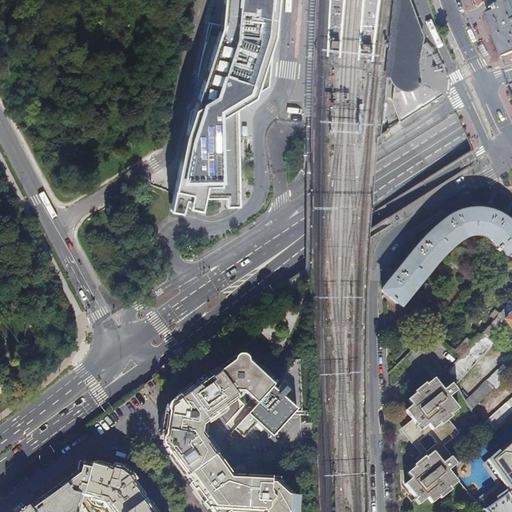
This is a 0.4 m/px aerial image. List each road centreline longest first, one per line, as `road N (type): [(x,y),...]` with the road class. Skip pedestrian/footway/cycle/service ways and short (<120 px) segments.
road 1 (primary): [(511,94),(454,121),(124,344)]
road 2 (residential): [(380,511),(371,290),(377,254),(496,170),(501,153)]
road 3 (primary): [(244,293),(371,193),(511,110)]
road 4 (tertiary): [(244,293),(480,152),(501,153)]
road 5 (tertiary): [(0,125),(124,344)]
road 6 (unknown): [(0,202),(23,260),(32,335),(25,368),(0,389)]
road 7 (primary): [(0,470),(141,368)]
road 8 (primary): [(124,344),(0,438)]
road 9 (primary): [(141,368),(244,293)]
